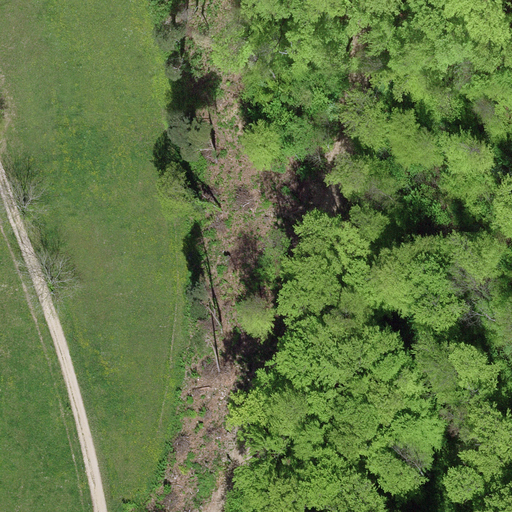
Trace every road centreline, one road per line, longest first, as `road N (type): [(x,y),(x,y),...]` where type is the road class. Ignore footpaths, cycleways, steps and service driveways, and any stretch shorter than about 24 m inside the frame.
road 1 (track): [(225,511),(267,412),(369,0)]
road 2 (track): [(0,166),(62,338),(106,511)]
